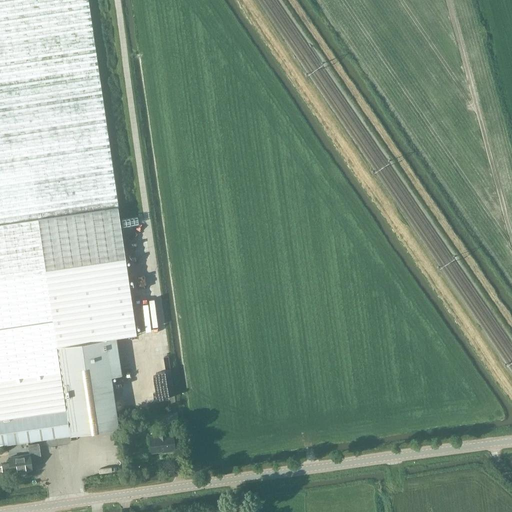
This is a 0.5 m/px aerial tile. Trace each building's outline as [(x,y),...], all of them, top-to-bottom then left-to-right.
[(137,336),(109,144),(88,0),(0,0),(0,446),(45,440),(46,442),(47,443),(49,445),(51,445),(53,445),(54,444),(56,442),(61,441),(63,443),(64,443),(66,443),(68,442),(70,440),(70,438),(70,437),(71,437),(71,436),(119,429),(111,377),(122,375),(118,351),(120,351),(118,338),(137,336)] [(162,425),(178,423),(176,413),(160,415),(162,425)] [(173,434),(167,435),(166,430),(157,432),(158,436),(149,437),(151,452),(161,451),(161,452),(175,450),(173,434)] [(2,464),(3,474),(11,473),(32,470),(31,463),(41,461),(39,444),(28,445),(29,455),(8,458),(9,463),(2,464)] [(93,451),(93,466),(102,466),(101,451),(93,451)]
